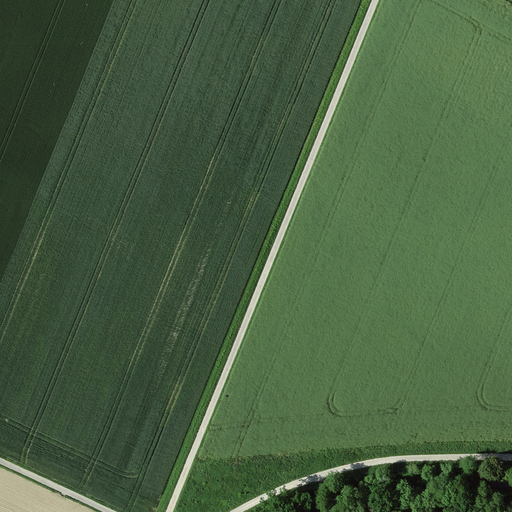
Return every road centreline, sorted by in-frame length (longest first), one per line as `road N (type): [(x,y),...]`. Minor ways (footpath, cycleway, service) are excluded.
road 1 (track): [(376,0),(170,511)]
road 2 (track): [(236,511),(359,465),(511,457)]
road 3 (track): [(0,460),(109,511)]
